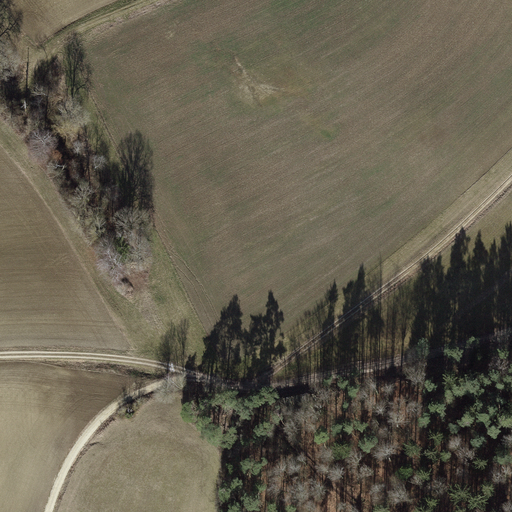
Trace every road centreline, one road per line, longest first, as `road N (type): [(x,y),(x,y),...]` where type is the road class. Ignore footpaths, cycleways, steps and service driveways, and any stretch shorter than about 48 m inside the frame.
road 1 (track): [(257,389),(453,239),(511,181)]
road 2 (track): [(511,334),(318,380),(236,389)]
road 3 (track): [(50,511),(67,468),(115,408),(206,377)]
road 4 (track): [(206,377),(150,362),(0,356)]
road 5 (track): [(0,90),(39,79),(56,39),(138,0)]
